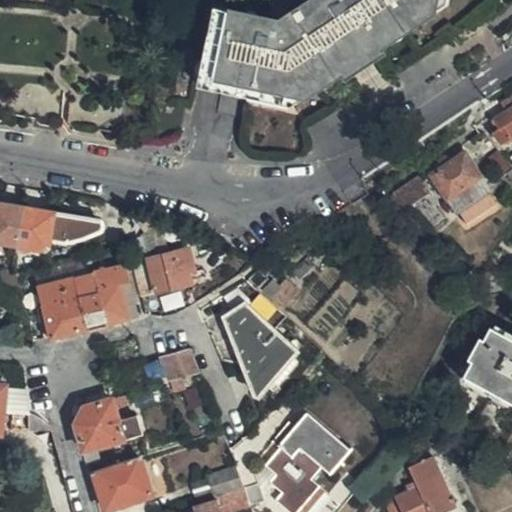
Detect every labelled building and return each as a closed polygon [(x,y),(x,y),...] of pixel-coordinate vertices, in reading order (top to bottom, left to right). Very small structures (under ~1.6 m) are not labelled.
[(377,46),(392,37),(386,28),(399,19),(405,28),(421,18),(414,8),(425,0),(316,0),(320,5),(306,15),(300,7),(292,13),(298,20),(291,25),(278,22),(213,9),(201,71),(233,78),(231,82),(269,89),(271,85),(288,87),(315,70),(323,81),(344,67),(346,71),(379,50),(377,46)] [(320,5),(316,0),(310,0),(300,7),(306,15),(320,5)] [(425,0),(414,8),(421,18),(441,5),(443,3),(444,1),(444,0),(425,0)] [(298,20),(292,13),(278,22),(291,25),(298,20)] [(386,28),(392,37),(405,28),(399,19),(386,28)] [(387,62),(379,50),(346,71),(354,83),(387,62)] [(233,78),(201,71),(198,84),(287,101),(306,88),(309,90),(323,81),(315,70),(288,87),(271,85),(269,89),(231,82),(233,78)] [(511,135),(511,105),(490,120),(496,129),(492,132),(501,143),(511,135)] [(485,191),(461,154),(427,175),(452,211),(485,191)] [(502,174),(511,184),(511,170),(510,168),(502,174)] [(97,230),(97,226),(97,224),(95,222),(76,219),(42,213),(3,206),(0,205),(0,245),(42,252),(42,243),(55,245),(68,243),(77,239),(97,230)] [(128,259),(137,295),(188,283),(185,272),(191,270),(186,246),(128,259)] [(35,285),(47,339),(134,316),(121,261),(87,269),(88,272),(35,285)] [(290,349),(241,303),(221,316),(252,394),(290,349)] [(511,339),(485,327),(479,338),(474,335),(463,358),(468,360),(461,377),(511,403),(511,339)] [(167,378),(197,368),(187,344),(158,353),(167,378)] [(30,409),(29,385),(9,387),(11,410),(30,409)] [(121,393),(114,394),(81,403),(71,421),(78,448),(139,430),(134,412),(126,414),(121,393)] [(304,408),(292,422),(275,441),(277,444),(262,462),(271,471),(265,479),(276,489),(270,496),(287,511),(291,511),(317,481),(308,473),(317,463),(326,471),(348,446),(304,408)] [(275,441),(292,422),(286,417),(270,436),(275,441)] [(446,486),(428,447),(407,458),(412,470),(384,484),(396,511),(446,486)] [(143,494),(131,455),(87,469),(99,507),(143,494)] [(241,482),(234,464),(210,472),(216,490),(241,482)] [(258,485),(243,489),(249,511),(264,506),(258,485)] [(244,511),(249,511),(243,489),(187,508),(188,511),(244,511)]
